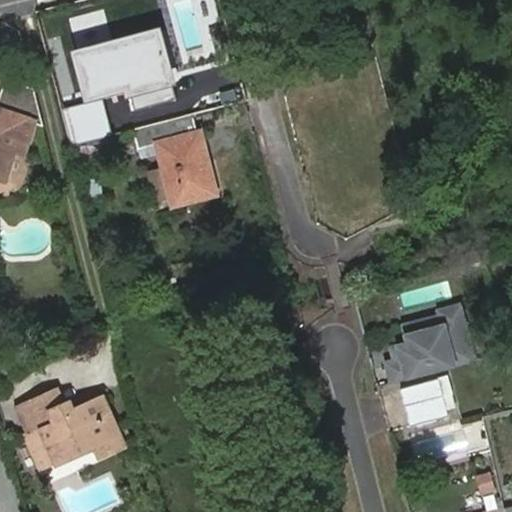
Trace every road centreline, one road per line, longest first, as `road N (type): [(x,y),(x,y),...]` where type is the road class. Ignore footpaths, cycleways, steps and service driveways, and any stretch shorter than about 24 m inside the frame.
road 1 (residential): [(248,0),(299,218),(316,241)]
road 2 (residential): [(333,344),(375,511)]
